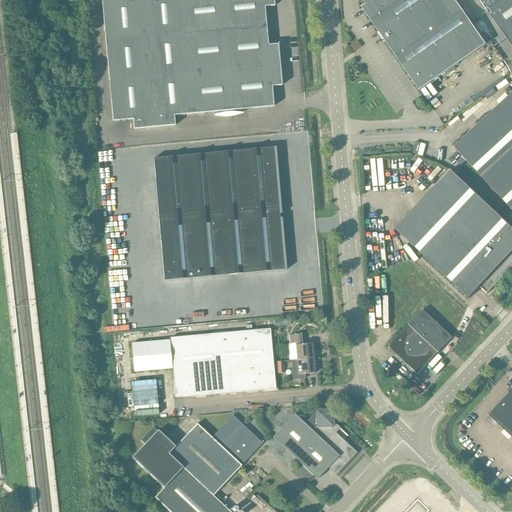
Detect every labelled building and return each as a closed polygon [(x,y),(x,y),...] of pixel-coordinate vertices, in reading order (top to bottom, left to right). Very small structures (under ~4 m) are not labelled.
[(133,120),(134,130),(175,126),(174,116),(274,107),(272,87),(282,86),(278,45),(268,46),(265,7),(275,6),(273,0),(101,0),(113,122),(133,120)] [(362,7),(419,90),(486,45),(455,0),(362,0),(366,4),(362,7)] [(479,0),(487,10),(501,0),(479,0)] [(509,96),(511,92),(511,82),(508,79),(500,88),(509,96)] [(511,94),(454,147),(511,210),(511,94)] [(165,280),(284,269),(273,149),(155,160),(165,280)] [(429,163),(395,184),(411,213),(395,229),(469,299),(480,287),(487,294),(511,267),(511,227),(451,170),(449,172),(429,163)] [(452,338),(423,310),(388,347),(418,374),(452,338)] [(173,369),(176,399),(276,390),(271,338),(276,337),(275,331),(270,331),(270,329),(170,339),(170,340),(173,369)] [(295,344),(297,360),(314,359),(313,344),(302,345),(301,335),(289,336),(290,344),(295,344)] [(170,340),(132,344),(134,373),(173,369),(170,340)] [(315,374),(314,359),(297,360),(291,361),(293,381),(305,379),(304,375),(315,374)] [(157,381),(133,382),(134,416),(158,415),(157,381)] [(511,390),(510,393),(489,415),(497,423),(511,437),(511,390)] [(274,438),(318,479),(329,468),(336,474),(356,453),(333,432),(333,411),(317,412),(305,424),(295,415),(274,438)] [(157,498),(171,511),(228,511),(212,496),(261,444),(233,417),(212,439),(197,426),(176,448),(158,431),(157,432),(153,428),(141,441),(145,445),(132,459),(165,489),(157,498)] [(426,511),(417,502),(407,511),(426,511)]
